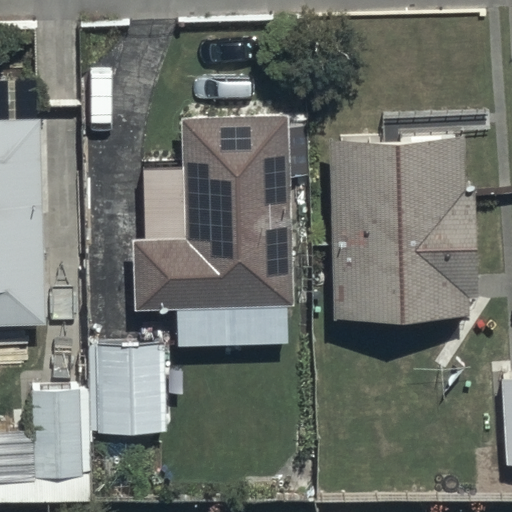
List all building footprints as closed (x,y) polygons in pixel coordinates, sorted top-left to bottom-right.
[(133,221),(135,290),(294,287),(290,94),(178,97),(181,220),(133,221)] [(0,100),(0,305),(46,304),(41,100),(0,100)] [(328,119),(335,303),(475,298),(467,113),(328,119)] [(98,327),(102,425),(155,422),(151,324),(98,327)] [(511,360),(501,361),(507,461),(511,460),(511,360)] [(31,374),(33,489),(87,488),(85,374),(31,374)]
